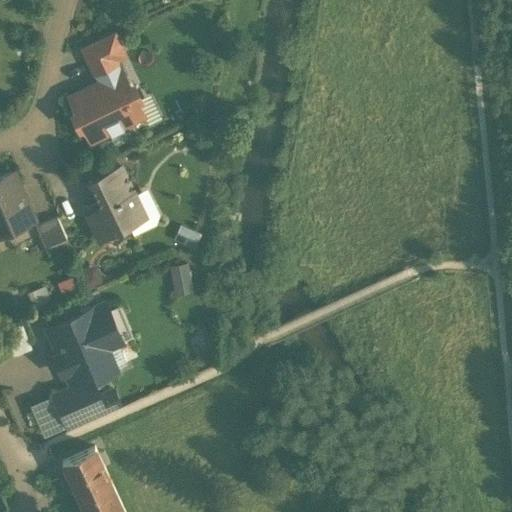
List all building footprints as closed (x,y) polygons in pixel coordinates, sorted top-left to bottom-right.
[(113,29),(81,45),(92,67),(115,56),(112,51),(122,46),(113,29)] [(115,56),(92,67),(98,80),(69,94),(77,109),(73,112),(79,125),(83,123),(91,138),(108,130),(110,135),(124,128),(122,123),(143,113),(135,98),(139,96),(133,82),(128,84),(115,56)] [(120,164),(91,179),(104,206),(88,213),(99,236),(116,228),(128,222),(144,214),(120,164)] [(13,169),(0,174),(0,232),(34,218),(13,169)] [(57,214),(35,223),(44,245),(66,237),(57,214)] [(128,222),(116,228),(118,233),(121,234),(129,230),(130,227),(128,222)] [(191,258),(173,263),(181,290),(199,285),(191,258)] [(106,296),(39,324),(50,350),(47,351),(59,379),(64,377),(68,386),(76,390),(121,371),(112,350),(126,344),(106,296)] [(51,396),(30,405),(44,435),(64,426),(65,430),(123,404),(118,394),(105,401),(101,393),(58,412),(51,396)] [(125,511),(94,445),(62,461),(73,484),(72,484),(76,492),(85,511),(125,511)]
